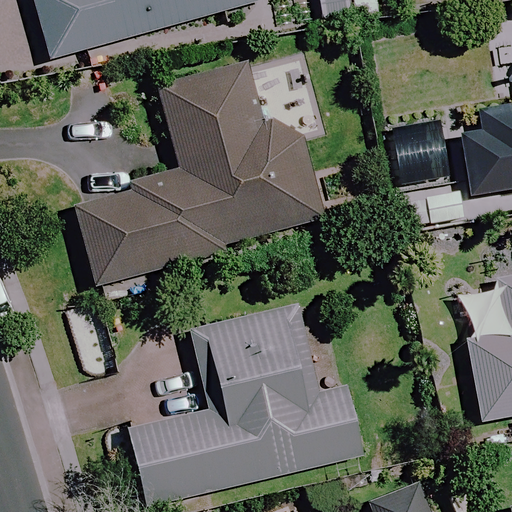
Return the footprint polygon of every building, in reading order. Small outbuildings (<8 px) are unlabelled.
[(20,0),(39,65),(258,4),(257,0),(20,0)] [(302,0),(303,29),(372,29),(371,0),(302,0)] [(511,53),(508,54),(511,79),(511,103),(471,111),(474,129),(445,134),(453,178),(461,230),(511,222),(511,53)] [(316,224),(293,138),(276,125),(253,131),(235,64),(140,90),(162,173),(125,183),(128,193),(58,212),(80,294),(222,256),(220,249),(316,224)] [(466,352),(460,353),(466,383),(458,385),(467,430),(504,422),(509,448),(511,447),(511,252),(506,254),(511,277),(493,281),(495,292),(456,300),(466,352)] [(305,396),(286,312),(180,336),(197,415),(111,434),(128,511),(134,511),(141,511),(356,463),(340,388),(305,396)] [(418,511),(410,486),(355,506),(357,511),(418,511)]
